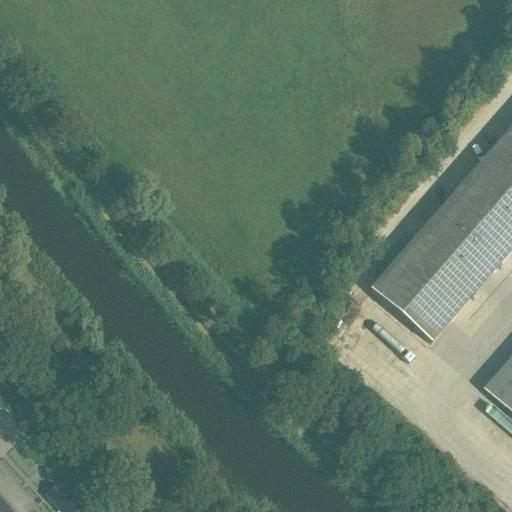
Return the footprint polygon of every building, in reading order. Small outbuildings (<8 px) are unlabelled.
[(511,130),(371,293),(430,344),(511,250),(511,130)] [(511,360),(484,392),(511,416),(511,360)] [(143,463),(157,477),(171,465),(157,450),(143,463)] [(0,511),(33,511),(34,509),(0,470),(0,511)] [(86,511),(60,484),(56,488),(49,494),(65,511),(86,511)]
